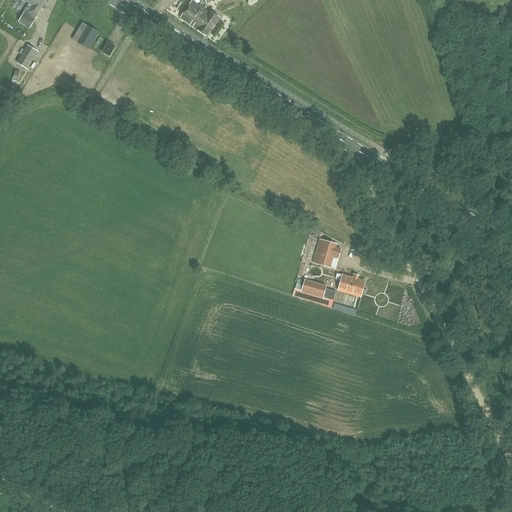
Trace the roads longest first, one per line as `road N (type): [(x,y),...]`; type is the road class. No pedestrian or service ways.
road 1 (track): [(511,468),(368,173),(374,161),(398,151),(511,158)]
road 2 (secondary): [(511,246),(114,0)]
